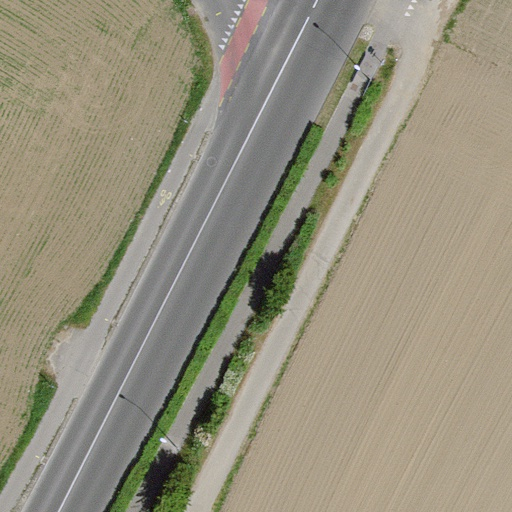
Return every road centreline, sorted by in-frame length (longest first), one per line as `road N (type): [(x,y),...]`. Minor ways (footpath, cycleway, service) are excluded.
road 1 (track): [(198,511),(429,27),(362,0)]
road 2 (secondary): [(66,511),(325,0)]
